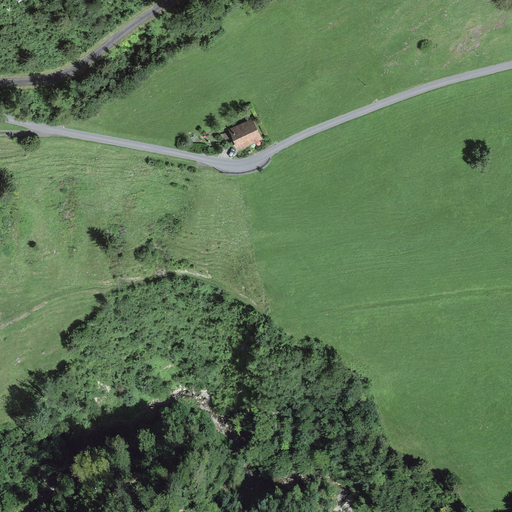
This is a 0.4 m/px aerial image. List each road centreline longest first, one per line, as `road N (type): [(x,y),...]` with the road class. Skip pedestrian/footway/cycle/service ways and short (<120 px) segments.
road 1 (unclassified): [(0,118),(233,165),(430,86),(511,64)]
road 2 (track): [(172,0),(78,67),(0,83)]
